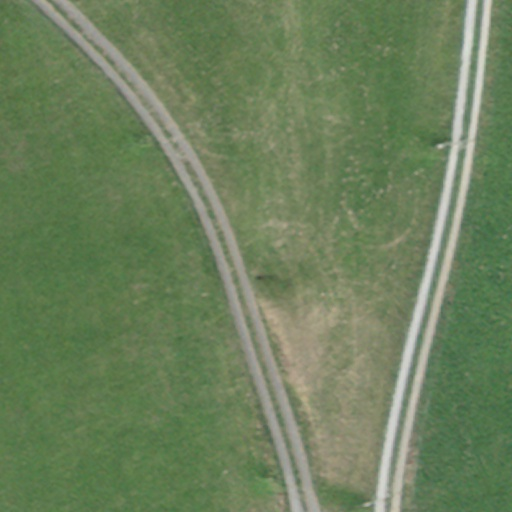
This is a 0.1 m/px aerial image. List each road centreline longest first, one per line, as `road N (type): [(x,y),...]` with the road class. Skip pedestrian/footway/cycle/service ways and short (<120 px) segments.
road 1 (track): [(44,0),(132,95),(218,233),(297,511)]
road 2 (track): [(385,511),(388,430),(446,173),(467,0)]
